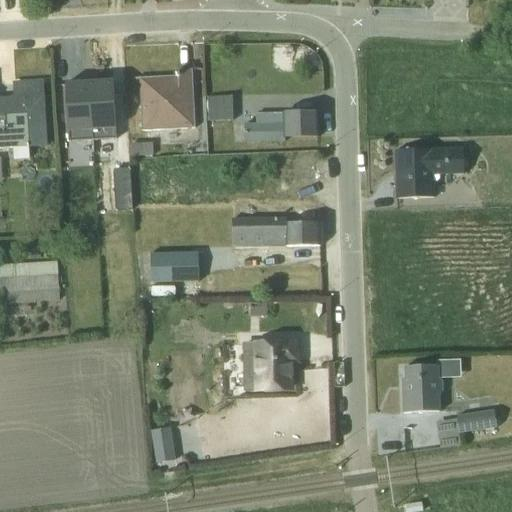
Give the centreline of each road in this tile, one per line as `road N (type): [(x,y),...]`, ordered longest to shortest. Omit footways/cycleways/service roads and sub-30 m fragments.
road 1 (unclassified): [(364,511),(343,63),(330,38)]
road 2 (unclassified): [(0,35),(229,22)]
road 3 (unclassified): [(330,38),(358,30),(466,33)]
